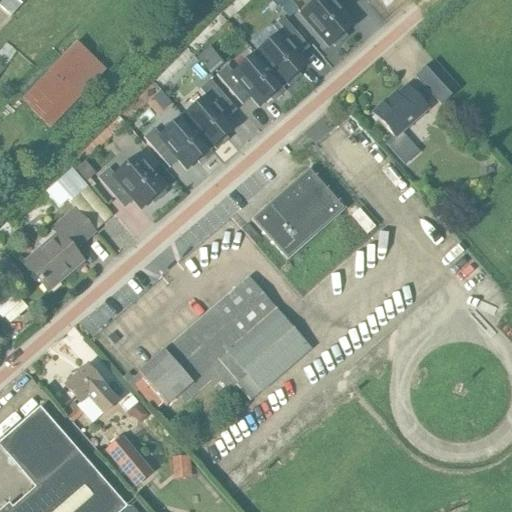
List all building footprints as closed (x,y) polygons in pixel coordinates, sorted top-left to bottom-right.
[(15,0),(2,0),(0,3),(0,5),(10,15),(20,4),(15,0)] [(318,0),(301,15),(328,47),(331,44),(334,48),(346,37),(343,34),(353,26),(330,0),(318,0)] [(272,2),(267,7),(275,15),(280,10),(272,2)] [(256,54),(283,86),(286,83),(289,87),(300,77),(297,74),(307,65),(291,48),(301,39),(281,17),(272,27),(279,35),(256,54)] [(76,43),(19,102),(50,130),(106,72),(76,43)] [(283,86),(256,54),(233,74),(227,67),(216,76),(234,97),(244,89),(260,106),(269,98),(272,101),(283,92),(280,88),(283,86)] [(434,62),(416,78),(441,105),(458,88),(434,62)] [(182,117),(210,148),(212,146),(215,149),(226,140),(223,136),(233,128),(218,110),(227,102),(209,80),(199,90),(205,97),(182,117)] [(372,113),(386,129),(394,139),(426,110),(405,86),(396,95),(394,93),(372,113)] [(210,148),(182,117),(160,136),(153,129),(142,138),(161,159),(170,151),(186,169),(196,160),(199,164),(210,154),(207,151),(210,148)] [(97,179),(115,200),(125,192),(141,209),(150,201),(153,205),(165,195),(162,191),(165,189),(138,157),(114,177),(108,169),(97,179)] [(309,169),(304,173),(250,221),(286,262),(345,210),(309,169)] [(69,170),(45,193),(59,209),(67,201),(70,205),(87,188),(69,170)] [(93,233),(80,218),(73,210),(52,229),(57,235),(42,248),(43,250),(25,265),(19,258),(18,259),(47,292),(82,262),(73,251),(93,233)] [(260,239),(254,232),(247,224),(241,230),(254,245),(260,239)] [(0,316),(1,318),(11,310),(21,302),(11,290),(23,280),(6,261),(0,266),(0,316)] [(134,386),(147,401),(155,411),(163,404),(166,408),(177,397),(185,405),(211,383),(215,387),(221,382),(229,392),(236,386),(249,403),(262,392),(310,350),(247,279),(137,374),(142,380),(134,386)] [(90,398),(103,413),(113,404),(100,390),(104,387),(86,367),(64,387),(81,406),(90,398)] [(75,403),(64,413),(75,425),(80,420),(74,412),(79,408),(75,403)] [(137,403),(129,411),(140,424),(149,416),(137,403)] [(121,511),(126,508),(52,424),(39,409),(0,442),(0,449),(34,489),(11,509),(8,505),(0,511),(121,511)] [(119,467),(130,481),(135,488),(152,474),(122,437),(105,451),(108,456),(119,467)] [(190,457),(172,459),(173,480),(192,479),(190,457)]
